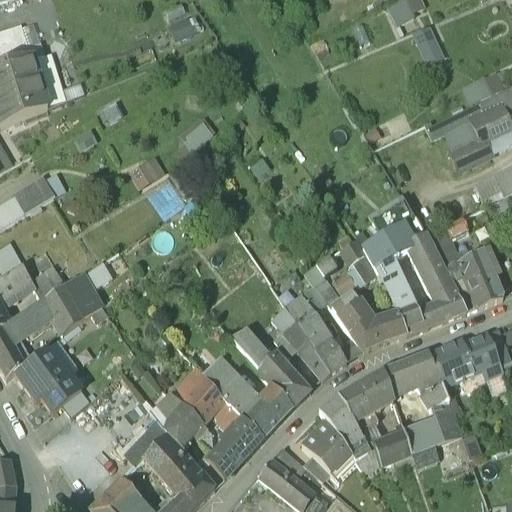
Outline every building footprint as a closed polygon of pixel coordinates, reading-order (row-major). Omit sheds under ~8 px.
[(418,0),(414,0),(404,5),(412,24),(415,22),(412,16),(424,11),(418,0)] [(412,24),(404,5),(386,13),(394,32),(412,24)] [(190,18),(171,28),(181,45),(199,35),(190,18)] [(0,60),(28,52),(20,30),(0,36),(0,60)] [(420,58),(425,70),(443,63),(429,32),(412,39),(420,58)] [(38,49),(0,61),(0,72),(23,65),(23,66),(42,60),(38,49)] [(410,76),(425,70),(420,58),(404,64),(410,76)] [(23,65),(0,72),(0,132),(40,116),(23,66),(23,65)] [(500,74),(465,90),(473,108),(508,92),(500,74)] [(511,91),(431,130),(429,126),(424,129),(431,144),(444,137),(499,111),(511,104),(511,91)] [(511,104),(499,111),(504,120),(507,118),(511,116),(511,104)] [(499,111),(444,137),(460,173),(486,161),(481,148),(511,134),(511,127),(507,118),(504,120),(499,111)] [(197,154),(220,135),(206,119),(183,138),(197,154)] [(511,134),(481,148),(486,161),(511,149),(511,134)] [(0,177),(10,171),(3,159),(0,160),(0,177)] [(158,159),(132,175),(144,193),(169,177),(158,159)] [(484,211),(503,201),(495,183),(511,175),(511,169),(474,187),(484,211)] [(503,201),(511,197),(511,175),(495,183),(503,201)] [(41,182),(0,206),(0,214),(6,212),(13,226),(54,202),(41,182)] [(0,233),(13,226),(6,212),(0,214),(0,233)] [(461,222),(444,231),(451,245),(468,236),(461,222)] [(411,225),(396,234),(408,255),(426,243),(425,241),(415,225),(412,227),(411,225)] [(444,231),(425,241),(426,243),(441,273),(442,273),(460,264),(451,245),(444,231)] [(382,242),(363,253),(366,259),(374,272),(391,262),(392,264),(393,263),(382,242)] [(441,273),(426,243),(408,255),(423,287),(444,324),(465,316),(449,287),(442,273),(441,273)] [(355,244),(339,254),(349,270),(352,268),(365,259),(355,244)] [(8,247),(0,251),(0,278),(2,282),(21,270),(8,247)] [(460,264),(442,273),(449,287),(464,280),(477,312),(502,302),(501,301),(502,301),(481,254),(460,264)] [(332,259),(315,270),(322,280),(336,272),(333,267),(336,265),(332,259)] [(374,272),(366,259),(365,259),(352,268),(365,287),(377,279),(374,272)] [(101,267),(64,291),(88,300),(113,283),(101,267)] [(2,282),(0,283),(0,331),(15,322),(4,304),(26,290),(25,289),(31,286),(21,270),(2,282)] [(55,275),(31,290),(41,306),(64,291),(55,275)] [(336,309),(343,304),(328,281),(314,290),(330,313),(336,309)] [(404,289),(396,293),(394,289),(389,291),(391,295),(386,297),(397,319),(397,320),(406,339),(424,332),(404,289)] [(64,291),(41,306),(51,323),(61,341),(91,320),(97,316),(88,300),(64,291)] [(306,296),(284,311),(297,329),(313,318),(315,317),(310,310),(314,307),(306,296)] [(376,329),(353,298),(343,304),(336,309),(330,313),(362,357),(362,356),(362,357),(382,345),(382,346),(386,344),(375,329),(376,329)] [(15,322),(0,331),(0,371),(6,382),(14,376),(30,364),(23,354),(17,357),(11,346),(31,333),(32,335),(51,323),(41,306),(15,322)] [(297,329),(284,311),(268,323),(280,336),(272,343),(288,362),(296,355),(320,383),(329,376),(297,329)] [(97,316),(91,320),(96,328),(107,320),(101,313),(97,316)] [(346,365),(313,318),(297,329),(329,376),(346,365)] [(406,339),(397,320),(397,319),(390,323),(399,341),(406,339)] [(228,345),(253,373),(269,360),(244,330),(228,345)] [(485,339),(461,348),(460,345),(432,357),(445,389),(445,390),(454,386),(481,375),(497,368),(485,339)] [(76,373),(55,346),(30,364),(14,376),(35,405),(40,401),(52,416),(61,409),(80,395),(68,379),(76,373)] [(284,364),(275,354),(269,360),(253,373),(259,384),(266,391),(286,412),(304,395),(283,365),(284,364)] [(432,357),(383,375),(390,395),(407,388),(409,393),(416,390),(420,398),(430,413),(434,411),(438,420),(452,415),(442,390),(445,389),(432,357)] [(231,410),(249,394),(220,362),(203,378),(226,405),(231,410)] [(283,365),(304,395),(310,391),(284,364),(283,365)] [(497,368),(481,375),(485,384),(501,377),(497,368)] [(383,375),(338,400),(337,399),(318,415),(325,424),(350,457),(355,464),(355,463),(368,456),(366,449),(366,448),(358,434),(372,427),(377,424),(373,416),(393,405),(390,395),(383,375)] [(207,432),(214,422),(226,405),(203,378),(177,404),(181,408),(201,426),(207,432)] [(452,415),(461,439),(469,462),(489,455),(479,429),(471,432),(454,386),(445,390),(445,389),(442,390),(452,415)] [(255,400),(276,422),(286,412),(266,391),(255,400)] [(255,400),(249,394),(231,410),(238,418),(265,442),(276,422),(255,400)] [(80,395),(61,409),(70,420),(88,406),(80,395)] [(181,408),(168,398),(153,413),(149,417),(156,427),(160,431),(160,432),(167,438),(180,450),(196,432),(201,426),(181,408)] [(153,413),(145,404),(141,407),(149,417),(153,413)] [(231,410),(226,405),(214,422),(225,432),(238,418),(231,410)] [(414,429),(403,433),(403,435),(411,457),(461,439),(452,415),(438,420),(435,421),(414,429)] [(225,432),(217,441),(220,444),(243,466),(265,442),(238,418),(225,432)] [(411,421),(400,425),(403,433),(414,429),(411,421)] [(325,424),(301,448),(311,459),(329,477),(350,457),(325,424)] [(400,425),(395,427),(399,437),(403,435),(403,433),(400,425)] [(207,432),(201,426),(196,432),(202,438),(207,432)] [(156,427),(126,455),(136,466),(142,460),(167,438),(160,432),(160,431),(156,427)] [(372,427),(358,434),(366,448),(373,446),(380,443),(372,427)] [(380,443),(373,446),(381,468),(411,457),(403,435),(399,437),(380,443)] [(167,438),(142,460),(159,477),(184,454),(180,450),(167,438)] [(243,466),(220,444),(203,461),(226,484),(243,466)] [(373,446),(366,448),(366,449),(368,456),(355,463),(355,464),(363,475),(374,471),(375,473),(376,473),(375,470),(381,468),(373,446)] [(168,508),(171,511),(191,511),(214,490),(184,454),(159,477),(177,499),(168,508)] [(329,477),(311,459),(302,467),(322,484),(329,477)] [(0,490),(16,490),(17,487),(12,465),(10,461),(0,462),(0,490)] [(312,496),(270,462),(257,478),(300,511),(312,496)] [(171,511),(168,508),(162,511),(149,511),(120,481),(89,510),(90,511),(171,511)] [(0,490),(0,508),(15,510),(16,490),(0,490)] [(312,496),(300,511),(317,511),(323,504),(312,496)]
